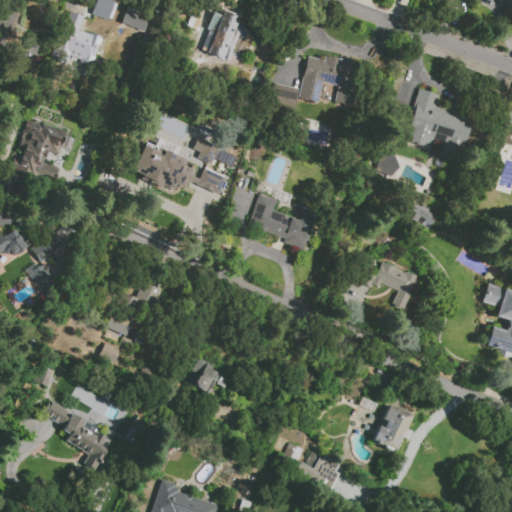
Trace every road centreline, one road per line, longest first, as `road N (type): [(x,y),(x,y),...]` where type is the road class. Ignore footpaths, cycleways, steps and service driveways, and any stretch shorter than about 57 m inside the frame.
road 1 (residential): [(110,225),(511,416)]
road 2 (residential): [(326,0),(511,69)]
